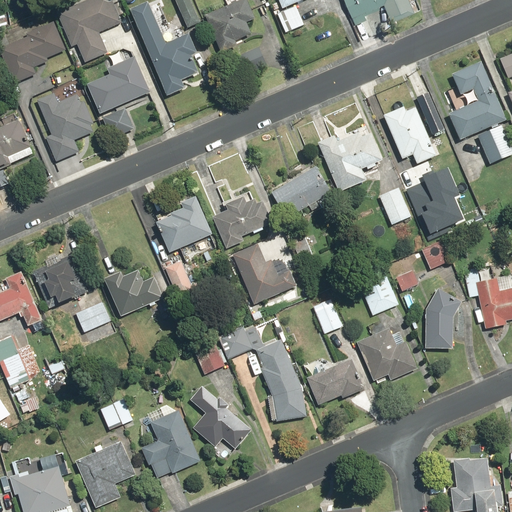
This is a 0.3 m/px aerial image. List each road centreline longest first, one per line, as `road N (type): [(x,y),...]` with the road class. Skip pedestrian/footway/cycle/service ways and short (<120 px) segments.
road 1 (residential): [(0,226),(511,5)]
road 2 (residential): [(209,511),(404,429)]
